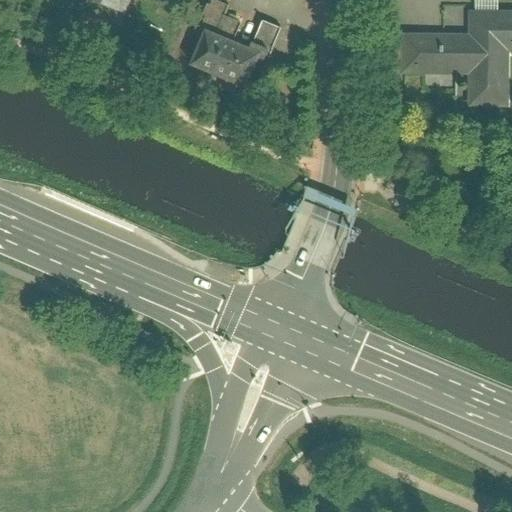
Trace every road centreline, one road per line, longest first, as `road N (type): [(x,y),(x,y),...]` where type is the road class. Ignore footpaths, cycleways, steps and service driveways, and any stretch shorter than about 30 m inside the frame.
road 1 (unclassified): [(280,330),(336,170),(322,0)]
road 2 (primary): [(280,330),(511,429)]
road 3 (primary): [(131,270),(174,309),(209,359),(229,450)]
road 4 (primary): [(131,270),(280,330)]
road 5 (primary): [(0,215),(131,270)]
road 6 (unclassified): [(280,330),(229,450)]
